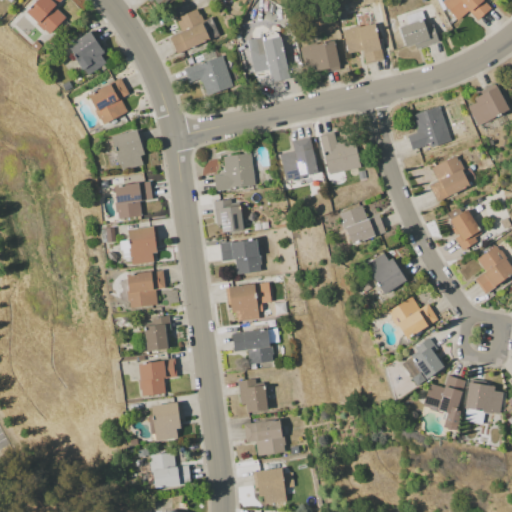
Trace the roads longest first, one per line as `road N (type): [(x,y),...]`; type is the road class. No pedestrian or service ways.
road 1 (tertiary): [(177,145),(222,511)]
road 2 (tertiary): [(511,46),(453,82),(377,106),(177,145)]
road 3 (residential): [(377,106),(393,189),(470,316)]
road 4 (tertiary): [(108,0),(166,97),(177,145)]
road 5 (residential): [(470,316),(464,346),(496,354),(502,322),(470,316)]
